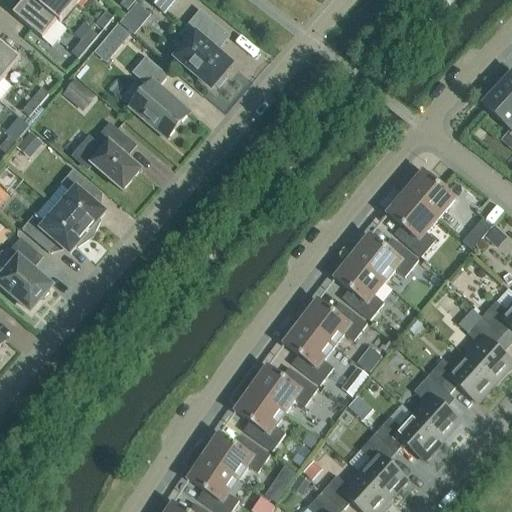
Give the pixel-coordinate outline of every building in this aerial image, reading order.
[(61,25),(31,0),(26,0),(14,16),(43,40),(57,23),(60,25),(61,25)] [(76,7),(66,0),(31,0),(61,25),(76,7)] [(128,12),(137,0),(125,0),(120,6),(128,12)] [(145,0),(164,16),(177,0),(145,0)] [(139,33),(154,13),(140,3),(125,23),(139,33)] [(103,31),(114,19),(107,13),(96,25),(103,31)] [(191,43),(177,60),(212,89),(215,86),(219,89),(228,79),(224,75),(231,66),(214,52),(219,46),(221,48),(230,38),(201,13),(180,37),(185,40),(186,38),(191,43)] [(118,27),(108,38),(121,49),(131,38),(118,27)] [(89,48),(98,37),(91,31),(82,42),(89,48)] [(21,60),(0,42),(0,73),(5,78),(21,60)] [(79,60),(89,48),(82,42),(72,54),(79,60)] [(130,109),(167,141),(190,115),(160,89),(169,78),(146,59),(132,75),(148,88),(130,109)] [(511,76),(509,79),(507,76),(496,88),(511,102),(511,76)] [(75,82),(64,95),(80,108),(91,95),(75,82)] [(511,102),(496,88),(485,100),(488,102),(483,107),(511,132),(502,142),(511,151),(511,102)] [(40,107),(49,95),(42,89),(32,101),(40,107)] [(30,119),(40,107),(32,101),(23,112),(30,119)] [(123,156),(133,144),(110,125),(96,142),(90,137),(71,158),(88,173),(93,167),(123,192),(141,171),(123,156)] [(31,134),(18,149),(28,158),(41,143),(31,134)] [(0,150),(6,156),(16,144),(9,138),(0,148),(0,150)] [(72,196),(60,211),(93,239),(101,223),(99,221),(105,215),(94,205),(103,196),(74,171),(61,186),(72,196)] [(437,186),(440,182),(430,174),(427,177),(424,174),(406,195),(437,222),(455,201),(437,186)] [(427,235),(437,222),(406,195),(388,216),(406,231),(398,240),(421,259),(436,243),(427,235)] [(93,239),(60,211),(47,225),(35,216),(22,231),(51,256),(60,246),(70,255),(76,248),(78,250),(93,239)] [(472,252),(489,233),(479,225),(463,244),(472,252)] [(496,229),(486,239),(495,248),(504,237),(496,229)] [(388,253),(370,238),(353,259),(385,285),(396,272),(405,280),(419,262),(396,244),(388,253)] [(33,272),(43,260),(21,240),(6,257),(15,264),(0,281),(0,286),(31,312),(40,301),(44,301),(50,294),(49,291),(52,288),(33,272)] [(374,298),(385,285),(353,259),(335,280),(354,295),(347,304),(370,323),(384,306),(374,298)] [(337,317),(318,303),(301,324),(334,350),(344,336),(354,344),(367,326),(344,308),(337,317)] [(511,307),(507,313),(497,303),(482,320),(503,339),(511,329),(511,330),(511,307)] [(417,318),(409,328),(414,332),(422,322),(417,318)] [(511,364),(494,348),(503,339),(482,320),(467,336),(478,345),(466,358),(496,385),(511,367),(511,364)] [(324,363),(334,350),(301,324),(285,346),(303,360),(296,370),(320,388),(334,370),(324,363)] [(370,351),(359,366),(369,374),(381,359),(370,351)] [(496,385),(466,358),(454,371),(444,361),(429,378),(449,397),(458,387),(477,405),(496,385)] [(287,383),(267,369),(252,391),(285,415),(295,402),(305,409),(318,391),(294,373),(287,383)] [(360,369),(353,379),(363,387),(370,377),(360,369)] [(441,406),(449,397),(429,378),(414,394),(425,403),(412,416),(442,444),(460,424),(441,406)] [(276,429),(285,415),(252,391),(236,413),(255,427),(248,437),(273,454),(285,436),(276,429)] [(357,399),(348,409),(361,421),(370,411),(357,399)] [(442,444),(412,416),(401,429),(390,420),(376,436),(397,455),(405,446),(424,463),(442,444)] [(311,434),(303,445),(313,452),(321,441),(311,434)] [(388,464),(397,455),(376,436),(361,452),(371,461),(359,475),(389,502),(407,482),(388,464)] [(239,450),(219,437),(204,459),(238,483),(248,469),(258,475),(270,457),(245,440),(239,450)] [(229,496),(238,483),(204,459),(189,482),(208,495),(202,505),(212,511),(233,511),(239,503),(229,496)] [(313,464),(303,474),(312,483),(321,472),(313,464)] [(379,511),(389,502),(359,475),(347,487),(337,478),(322,494),(341,511),(344,511),(352,504),(360,511),(379,511)] [(299,479),(291,490),(301,497),(309,485),(299,479)] [(276,484),(266,498),(276,505),(286,490),(276,484)] [(341,511),(322,494),(308,510),(309,511),(341,511)]
